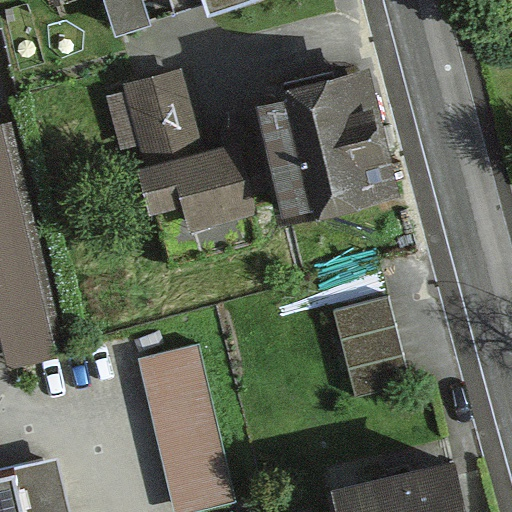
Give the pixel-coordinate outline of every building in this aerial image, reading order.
[(209,0),(120,0),(128,24),(209,0)] [(407,196),(375,70),(279,94),(288,129),(200,151),(181,74),(129,87),(165,232),(312,195),(317,218),(407,196)] [(4,132),(0,133),(0,321),(11,367),(59,355),(4,132)] [(390,299),(339,310),(358,392),(409,380),(390,299)] [(198,348),(152,360),(188,511),(234,500),(198,348)] [(72,511),(60,452),(20,461),(30,511),(72,511)] [(0,511),(20,511),(9,464),(0,466),(0,511)] [(463,511),(453,470),(344,496),(347,511),(463,511)]
